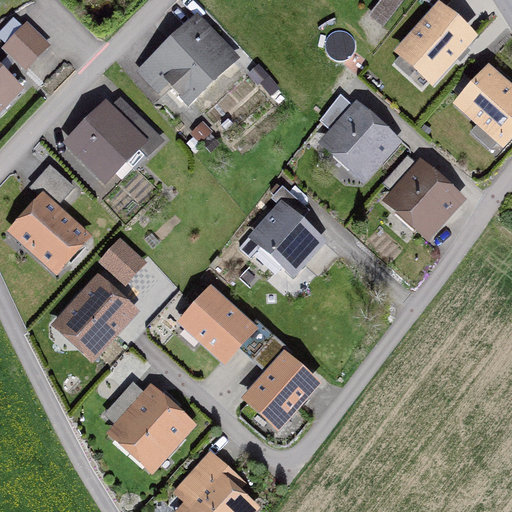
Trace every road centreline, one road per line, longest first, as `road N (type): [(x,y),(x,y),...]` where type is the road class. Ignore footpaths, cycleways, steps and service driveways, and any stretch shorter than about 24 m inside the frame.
road 1 (residential): [(142,349),(264,456),(293,457),(511,173)]
road 2 (residential): [(0,171),(165,0)]
